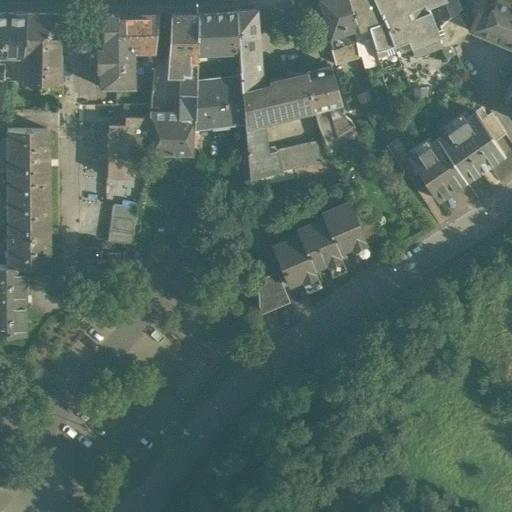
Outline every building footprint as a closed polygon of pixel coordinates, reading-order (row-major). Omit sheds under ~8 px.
[(348,0),(314,0),(334,66),(358,59),(353,31),(357,30),(348,0)] [(348,0),(357,30),(367,27),(374,50),(391,44),(384,26),(372,0),(348,0)] [(372,0),(384,26),(391,44),(391,45),(406,39),(409,47),(437,36),(427,10),(425,11),(424,7),(441,0),(372,0)] [(456,0),(442,0),(449,21),(457,14),(460,11),(456,0)] [(511,4),(502,0),(491,0),(485,15),(478,12),(470,30),(511,48),(511,89),(505,102),(511,105),(511,4)] [(255,10),(235,11),(238,49),(237,49),(239,76),(240,88),(256,85),(254,57),(258,54),(255,10)] [(235,11),(196,14),(194,52),(195,52),(212,51),(212,63),(220,63),(221,78),(239,76),(237,49),(238,49),(235,11)] [(0,13),(0,62),(3,63),(19,64),(24,14),(0,13)] [(58,15),(24,14),(19,64),(19,65),(18,81),(18,82),(58,83),(58,53),(57,53),(58,15)] [(194,52),(196,14),(169,14),(166,62),(167,62),(194,62),(195,52),(194,52)] [(468,34),(457,14),(449,21),(440,30),(444,38),(449,47),(460,41),(459,39),(468,34)] [(157,15),(117,15),(101,15),(100,47),(94,47),(94,71),(97,71),(97,87),(132,87),(132,51),(153,51),(157,15)] [(357,30),(353,31),(358,59),(360,58),(363,70),(378,64),(380,69),(398,63),(391,45),(391,44),(374,50),(367,27),(357,30)] [(449,47),(444,38),(437,40),(445,60),(453,55),(449,47)] [(194,62),(167,62),(167,68),(172,74),(179,74),(178,118),(193,118),(194,81),(194,62)] [(19,64),(3,63),(1,81),(18,81),(19,65),(19,64)] [(329,66),(305,72),(312,102),(314,110),(326,107),(331,126),(342,127),(344,131),(353,127),(349,121),(343,116),(329,66)] [(305,72),(269,80),(267,82),(267,83),(256,85),(256,89),(261,121),(261,122),(314,110),(312,102),(305,72)] [(221,78),(194,81),(193,118),(193,120),(192,120),(192,128),(243,122),(240,88),(239,76),(221,78)] [(256,85),(240,88),(243,122),(243,123),(261,121),(256,89),(256,85)] [(364,107),(374,103),(370,92),(359,97),(364,107)] [(150,105),(122,105),(121,118),(123,118),(123,116),(149,117),(150,105)] [(474,112),(435,138),(435,139),(464,183),(504,156),(495,143),(480,120),(474,112)] [(505,136),(490,114),(480,120),(495,143),(505,136)] [(149,117),(123,116),(123,118),(123,124),(107,124),(105,177),(131,178),(132,160),(145,160),(146,154),(149,120),(149,118),(149,117)] [(178,118),(149,118),(149,120),(146,154),(191,155),(192,128),(192,120),(193,120),(193,118),(178,118)] [(261,121),(243,123),(248,177),(266,174),(277,171),(284,170),(280,150),(265,153),(261,122),(261,121)] [(47,130),(6,130),(6,140),(2,140),(2,155),(6,155),(6,173),(2,173),(2,188),(6,188),(6,208),(3,208),(3,223),(7,223),(7,241),(3,241),(3,257),(7,257),(7,266),(0,265),(0,334),(23,334),(23,267),(47,267),(52,267),(47,130)] [(396,138),(385,146),(401,171),(411,165),(406,157),(408,156),(396,138)] [(408,156),(406,157),(411,165),(436,201),(464,183),(435,139),(435,138),(408,156)] [(324,141),(280,150),(284,170),(332,161),(324,141)] [(277,171),(266,174),(267,180),(278,178),(277,171)] [(297,236),(270,247),(286,287),(300,281),(306,296),(320,290),(312,270),(325,265),(331,280),(345,274),(337,253),(344,250),(349,248),(355,263),(371,257),(348,203),(320,214),(322,220),(295,231),(297,236)] [(135,210),(112,206),(110,218),(134,221),(135,210)] [(134,221),(110,218),(108,230),(132,233),(134,221)] [(379,219),(365,227),(374,243),(388,235),(379,219)] [(132,233),(108,230),(106,242),(130,245),(132,233)] [(172,246),(148,246),(147,261),(172,261),(172,246)] [(266,251),(255,255),(259,265),(270,260),(266,251)] [(289,304),(276,273),(256,281),(258,317),(289,304)]
